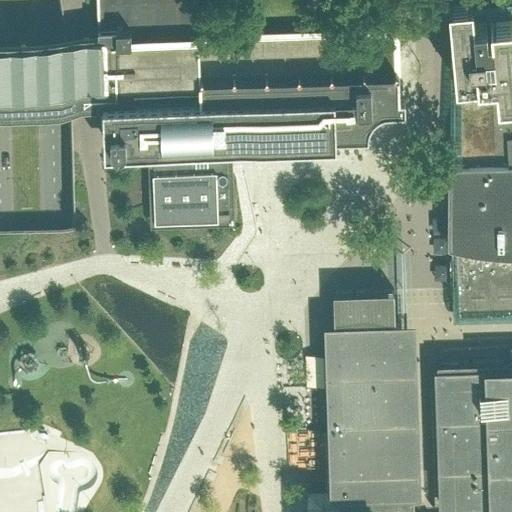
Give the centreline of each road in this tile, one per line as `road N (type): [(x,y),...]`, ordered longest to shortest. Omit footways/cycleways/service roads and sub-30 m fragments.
road 1 (secondary): [(63,511),(42,0)]
road 2 (secondary): [(0,224),(8,511)]
